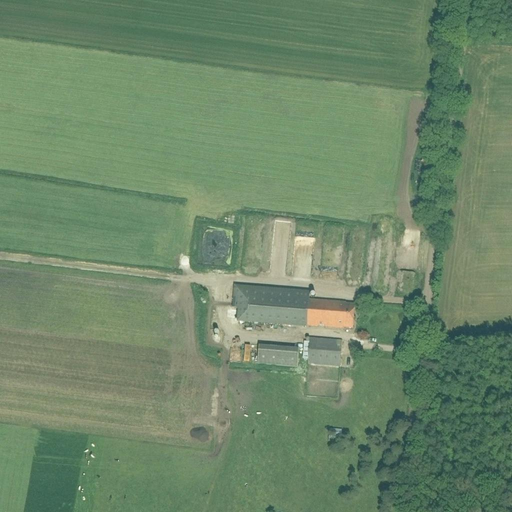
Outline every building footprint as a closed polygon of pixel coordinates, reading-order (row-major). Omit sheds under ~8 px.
[(265,227),(265,219),(249,219),(249,226),(265,227)] [(359,286),(359,276),(350,276),(350,286),(359,286)] [(354,304),(317,302),(309,301),(310,294),(243,290),(233,289),(232,309),(238,309),(237,322),(247,323),(352,328),(354,304)] [(310,339),(310,343),(304,343),(303,360),(308,361),(308,364),(339,367),(341,341),(310,339)] [(272,358),(271,349),(259,350),(260,364),(284,362),(284,352),(278,353),(279,357),(272,358)] [(341,439),(341,430),(330,430),(329,439),(341,439)]
